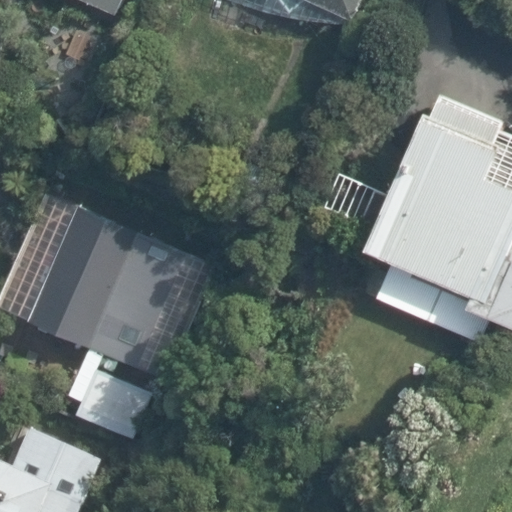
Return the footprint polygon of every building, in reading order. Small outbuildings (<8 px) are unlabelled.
[(80,0),(116,16),(123,0),(80,0)] [(277,0),(289,17),(354,22),(364,0),(277,0)] [(511,186),(489,177),(501,150),(496,148),(505,128),(438,99),(395,196),(377,188),(363,222),(379,229),(369,249),(476,296),(471,307),(511,325),(511,186)] [(233,189),(262,202),(275,172),(247,160),(233,189)] [(7,307),(141,364),(193,242),(59,185),(7,307)] [(85,419),(140,443),(159,399),(104,374),(85,419)] [(0,511),(78,511),(105,456),(27,420),(7,463),(0,459),(0,511)]
